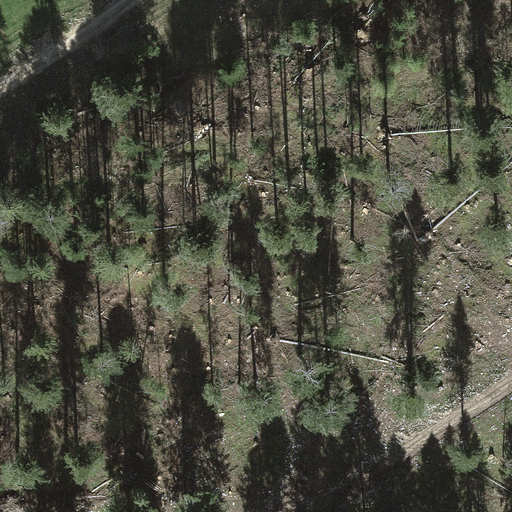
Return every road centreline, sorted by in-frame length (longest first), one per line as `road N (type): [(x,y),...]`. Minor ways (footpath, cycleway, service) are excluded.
road 1 (track): [(309,511),(511,383)]
road 2 (track): [(138,0),(0,96)]
